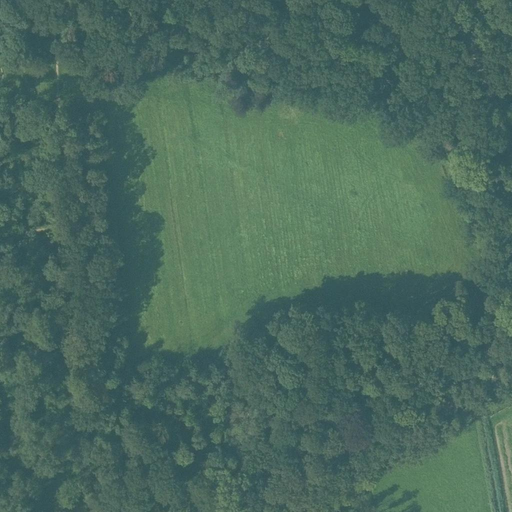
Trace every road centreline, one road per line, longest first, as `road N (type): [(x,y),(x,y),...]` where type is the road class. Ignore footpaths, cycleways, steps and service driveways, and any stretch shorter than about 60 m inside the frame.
road 1 (track): [(237,511),(511,345)]
road 2 (track): [(0,222),(69,218),(80,171),(48,75),(60,21),(47,0)]
road 3 (track): [(409,0),(439,49),(456,115),(483,156),(484,232),(511,268)]
road 4 (unclassified): [(511,154),(448,0)]
